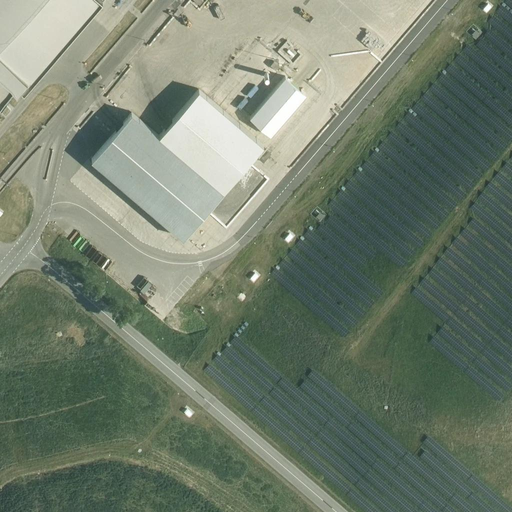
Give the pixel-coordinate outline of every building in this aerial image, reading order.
[(0,0),(0,69),(23,90),(101,0),(0,0)] [(475,40),(480,34),(476,31),(472,36),(475,40)] [(279,67),(274,62),(270,65),(276,70),(279,67)] [(285,78),(249,119),(270,137),(306,96),(285,78)] [(263,145),(199,90),(160,136),(132,112),(91,159),(183,238),(263,145)] [(2,113),(6,116),(10,111),(7,107),(2,113)] [(266,150),(258,159),(263,163),(270,154),(266,150)] [(319,214),(316,211),(314,214),(320,220),(325,215),(321,212),(319,214)] [(204,274),(211,279),(215,274),(207,269),(204,274)]
